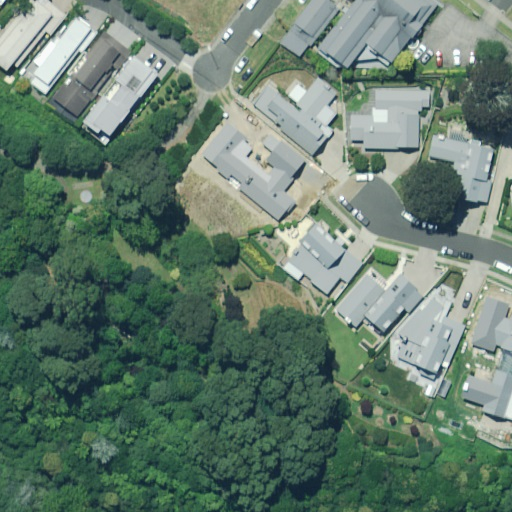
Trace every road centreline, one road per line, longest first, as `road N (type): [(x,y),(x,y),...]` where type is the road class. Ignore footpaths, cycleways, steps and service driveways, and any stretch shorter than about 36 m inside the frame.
road 1 (residential): [(363,201),(416,235),(511,264)]
road 2 (residential): [(102,0),(211,75)]
